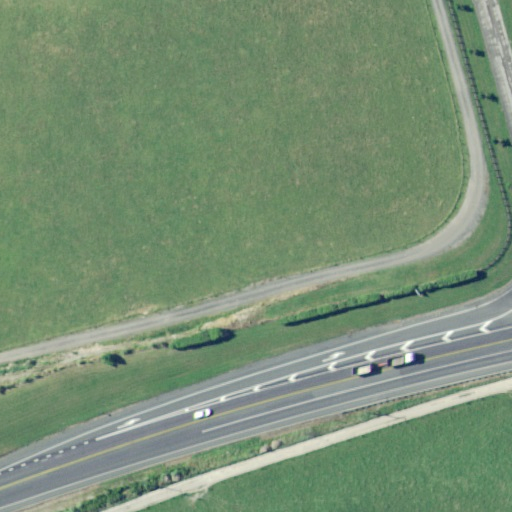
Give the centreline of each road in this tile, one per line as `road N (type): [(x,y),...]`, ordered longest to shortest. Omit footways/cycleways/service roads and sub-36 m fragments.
road 1 (trunk): [(0,489),(178,428),(511,340)]
road 2 (unknown): [(132,443),(266,347),(450,185),(511,109)]
